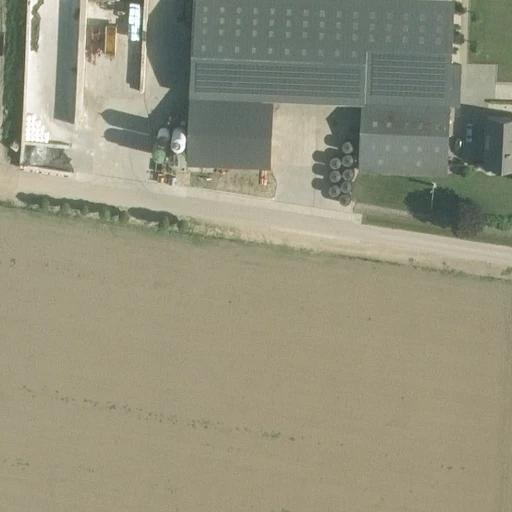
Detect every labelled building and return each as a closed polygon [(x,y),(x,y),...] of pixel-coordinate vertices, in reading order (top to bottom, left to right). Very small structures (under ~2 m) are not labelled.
[(432,106),(446,107),(460,108),(461,64),(452,63),(433,63),(432,106)] [(274,98),(189,95),(187,163),(271,166),(274,98)] [(432,106),(361,103),(358,170),(443,174),(446,107),(432,106)] [(511,117),(487,116),(485,165),(511,166),(511,117)] [(153,145),(153,147),(153,150),(154,152),(156,153),(158,154),(160,154),(162,154),(164,153),(166,152),(166,150),(167,147),(166,145),(165,143),(164,142),(162,141),(160,140),(158,141),(156,142),(154,143),(153,145)] [(169,149),(169,152),(169,155),(170,157),(172,159),(175,160),(177,161),(180,160),(182,159),(184,157),(186,155),(186,152),(186,149),(184,147),(182,145),(180,144),(177,143),(175,144),(172,145),(170,147),(169,149)]
